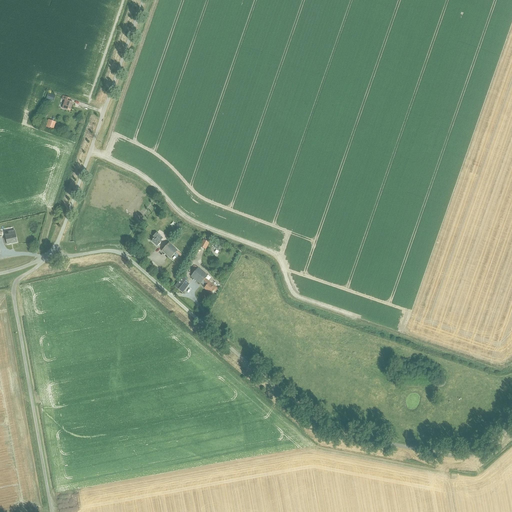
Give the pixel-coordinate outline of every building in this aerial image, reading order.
[(48,93),(46,99),(53,101),(55,96),(48,93)] [(70,111),(73,103),(69,101),(70,99),(63,96),(62,99),(65,100),(62,109),(70,111)] [(53,130),(56,122),(48,119),(46,127),(53,130)] [(163,238),(157,233),(153,237),(155,238),(151,242),(157,247),(160,243),(159,242),(161,240),(163,238)] [(15,235),(6,237),(7,245),(17,242),(15,235)] [(206,249),(209,243),(203,240),(200,246),(206,249)] [(170,259),(177,251),(169,243),(161,251),(170,259)] [(195,266),(189,273),(193,277),(192,278),(202,286),(204,284),(206,286),(210,282),(205,278),(206,277),(207,276),(195,266)] [(175,287),(176,288),(182,293),(189,284),(182,277),(175,287)] [(216,291),(217,289),(210,282),(206,286),(205,288),(211,293),(214,290),(216,291)]
